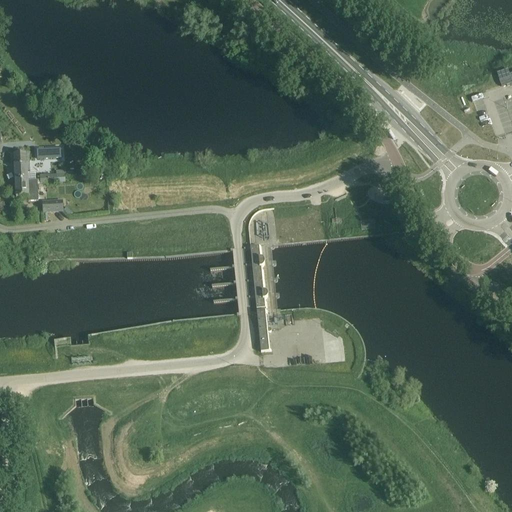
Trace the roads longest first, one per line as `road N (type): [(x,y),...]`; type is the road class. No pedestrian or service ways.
road 1 (unclassified): [(2,383),(239,355),(246,342),(237,216)]
road 2 (unclassified): [(237,216),(211,208),(0,227)]
road 3 (unclassified): [(396,163),(349,93),(247,0)]
road 4 (unclassified): [(237,216),(261,199),(321,191),(396,163)]
road 5 (secondary): [(396,111),(278,0)]
road 6 (track): [(23,511),(25,381)]
road 7 (unclassified): [(0,511),(2,383)]
